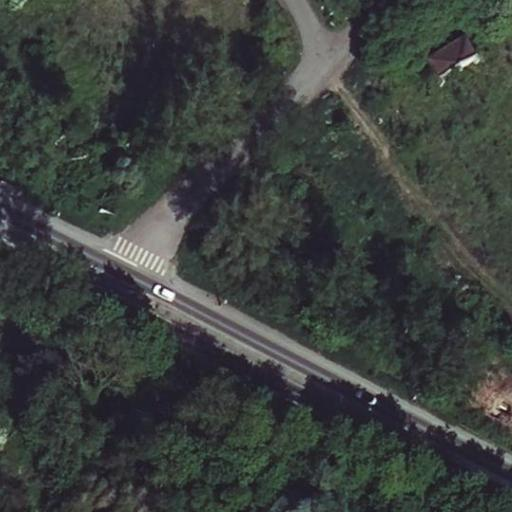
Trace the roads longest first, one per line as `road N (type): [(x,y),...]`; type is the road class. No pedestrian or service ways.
road 1 (tertiary): [(117,307),(511,498)]
road 2 (tertiary): [(511,477),(130,277)]
road 3 (residential): [(327,61),(180,203),(130,277)]
road 4 (tertiary): [(130,277),(0,209)]
road 5 (tertiary): [(0,249),(117,307)]
